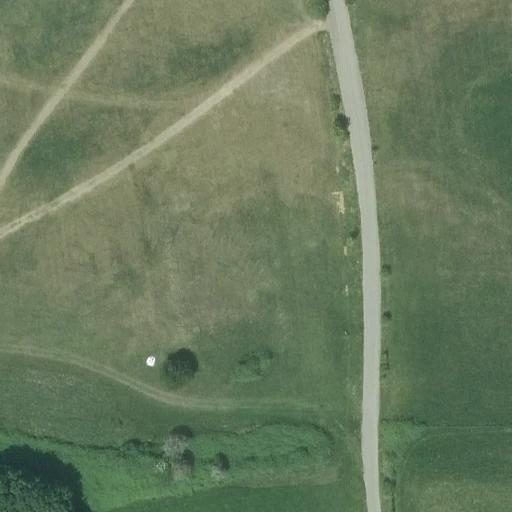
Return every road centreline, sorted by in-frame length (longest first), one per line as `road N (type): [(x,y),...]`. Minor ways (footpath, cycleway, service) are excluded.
road 1 (unclassified): [(374,511),(373,237),(336,0)]
road 2 (track): [(0,323),(511,304)]
